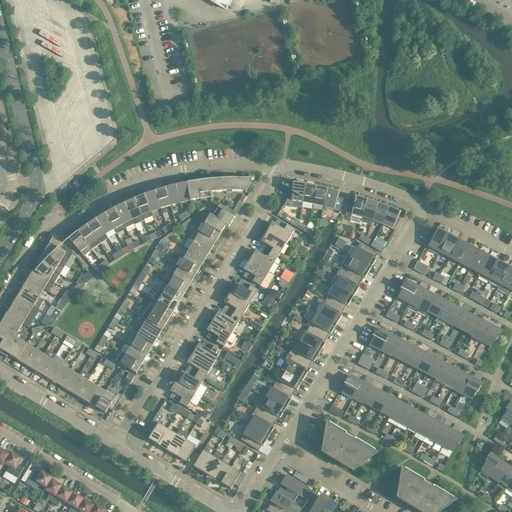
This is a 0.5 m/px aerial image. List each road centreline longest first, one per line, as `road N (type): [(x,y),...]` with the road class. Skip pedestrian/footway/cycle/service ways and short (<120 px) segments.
road 1 (residential): [(0,300),(47,223),(69,221),(109,193),(182,169),(282,168)]
road 2 (residential): [(114,442),(282,168)]
road 3 (residential): [(426,208),(279,450)]
road 4 (tertiary): [(0,259),(38,180),(0,26)]
road 5 (residential): [(136,511),(0,430)]
road 6 (residential): [(282,168),(353,177),(426,208)]
road 7 (residential): [(228,511),(114,442)]
road 8 (residential): [(114,442),(0,374)]
